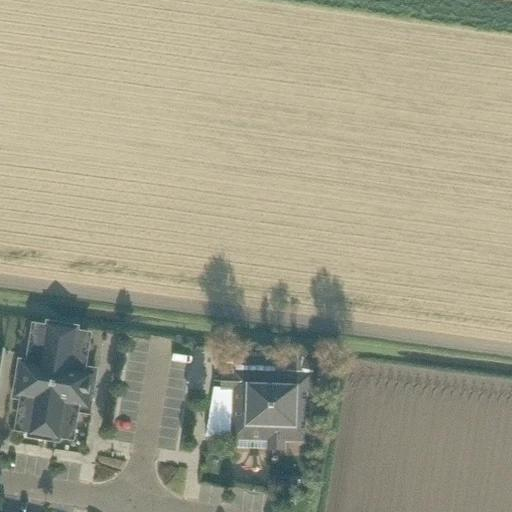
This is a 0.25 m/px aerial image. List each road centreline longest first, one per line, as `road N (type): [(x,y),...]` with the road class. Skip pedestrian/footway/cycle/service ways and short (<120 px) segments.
road 1 (residential): [(137,503),(165,349)]
road 2 (residential): [(137,503),(0,481)]
